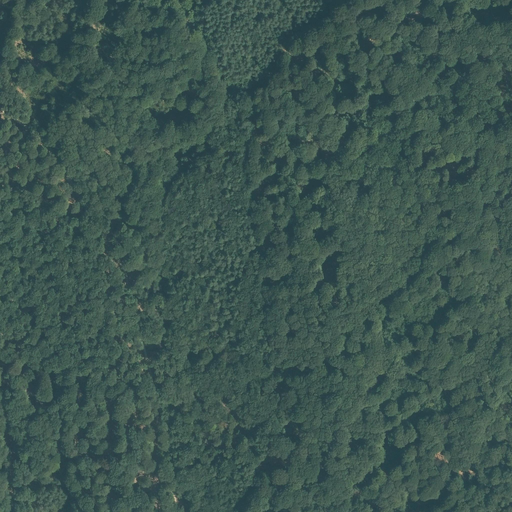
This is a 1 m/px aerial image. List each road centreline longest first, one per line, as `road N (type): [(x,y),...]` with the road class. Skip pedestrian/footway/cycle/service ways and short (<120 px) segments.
road 1 (track): [(328,511),(301,426),(288,335),(291,227),(307,175),(367,89),(386,0)]
road 2 (track): [(0,104),(34,127),(126,275),(176,511)]
road 3 (track): [(256,511),(285,450),(327,393),(378,380),(511,294)]
road 4 (track): [(149,379),(0,354)]
